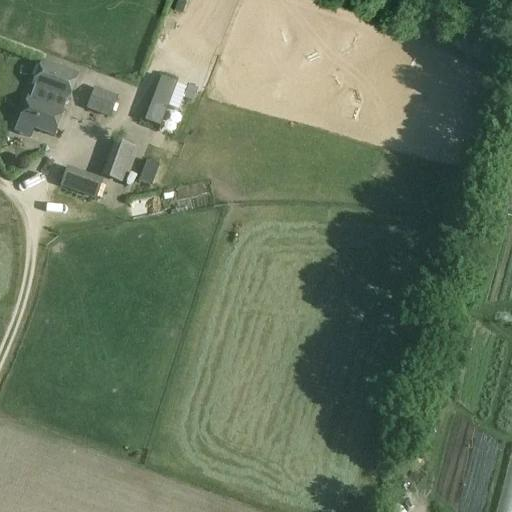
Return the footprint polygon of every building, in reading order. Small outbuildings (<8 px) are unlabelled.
[(43,61),(33,88),(40,91),(48,94),(44,104),(50,107),(45,119),(59,125),(78,75),(43,61)] [(159,125),(175,81),(160,76),(157,84),(144,120),(159,125)] [(189,85),(188,86),(184,96),(193,99),(196,92),(197,88),(189,85)] [(95,88),(87,109),(111,118),(118,97),(95,88)] [(37,100),(29,97),(19,123),(54,136),(59,125),(45,119),(50,107),(44,104),(48,94),(40,91),(37,100)] [(135,149),(116,141),(101,177),(121,185),(135,149)] [(158,166),(146,162),(139,181),(151,186),(158,166)] [(67,167),(60,187),(96,200),(103,180),(67,167)]
